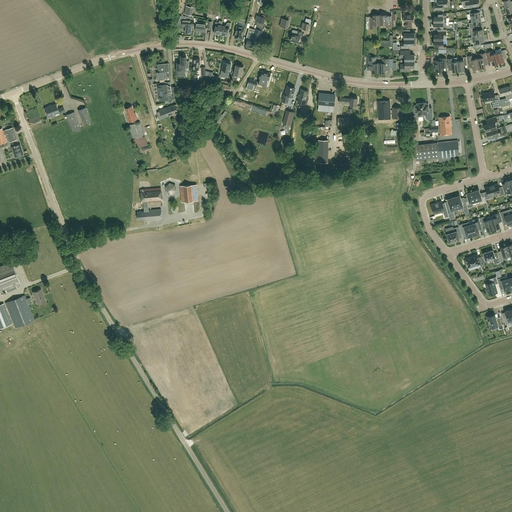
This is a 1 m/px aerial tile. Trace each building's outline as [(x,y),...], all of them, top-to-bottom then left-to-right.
[(437,0),(438,3),(434,3),(434,10),(444,10),(444,5),(446,5),(446,0),(437,0)] [(468,0),(461,0),(462,3),(463,8),(464,8),(467,8),(479,6),(477,0),(469,0),(468,0)] [(186,6),(184,14),(192,15),(193,7),(186,6)] [(476,9),(469,10),(466,10),(466,12),(469,11),(469,13),(470,13),(471,19),(481,17),(480,11),(476,12),(476,9)] [(381,13),(381,15),(380,15),(380,24),(386,24),(386,27),(392,27),(391,17),(386,17),(386,15),(385,15),(385,13),(381,13)] [(443,22),(446,22),(446,13),(440,13),(440,16),(434,16),(434,22),(443,22)] [(414,14),(404,14),(404,22),(405,22),(405,27),(411,27),(411,22),(414,22),(414,14)] [(380,24),(380,15),(373,15),(373,17),(370,17),(370,29),(376,29),(376,24),(380,24)] [(180,17),(178,24),(185,24),(185,32),(191,32),(192,25),(194,25),(194,22),(194,20),(180,17)] [(469,23),(469,26),(468,26),(468,28),(477,27),(476,24),(482,23),(481,17),(471,19),(472,23),(469,23)] [(221,35),(223,25),(222,21),(219,21),(219,23),(215,22),(215,26),(216,26),(214,33),(221,35)] [(226,26),(223,25),(221,35),(227,36),(228,29),(229,29),(231,23),(228,22),(226,26)] [(253,43),(247,41),(246,46),(257,49),(259,41),(263,31),(264,24),(258,22),(256,29),(255,32),(257,33),(255,40),(254,40),(253,41),(254,42),(253,43)] [(443,22),(434,22),(434,28),(438,28),(438,31),(446,31),(446,22),(443,22)] [(206,24),(202,23),(196,23),(195,31),(206,32),(206,24)] [(237,26),(235,38),(242,39),(244,28),(237,26)] [(478,27),(477,27),(468,28),(466,29),(466,30),(469,30),(469,32),(474,31),(475,37),(483,35),(483,29),(478,30),(478,27)] [(293,30),(292,34),(290,40),(299,42),(300,38),(301,38),(302,32),(298,31),(297,31),(293,30)] [(416,33),(414,33),(410,33),(410,30),(401,30),(401,35),(404,35),(404,39),(416,39),(416,33)] [(446,31),(438,31),(438,34),(434,34),(434,40),(443,40),(443,36),(446,36),(446,31)] [(257,33),(255,32),(254,33),(248,32),(247,38),(248,38),(247,41),(253,43),(254,42),(253,41),(254,40),(255,40),(257,33)] [(483,35),(475,37),(472,37),(472,43),(473,43),(474,46),(475,46),(476,45),(481,45),(480,42),(484,41),(483,35)] [(416,39),(404,39),(404,43),(401,43),(401,48),(410,48),(410,45),(416,45),(416,39)] [(443,40),(434,40),(434,46),(438,46),(438,49),(446,49),(446,44),(443,44),(443,40)] [(501,52),(496,53),(498,63),(504,61),(503,58),(504,57),(507,56),(505,50),(501,51),(501,52)] [(415,55),(414,55),(410,55),(410,51),(400,51),(400,57),(405,57),(405,61),(414,61),(414,60),(415,60),(415,55)] [(498,63),(496,53),(492,54),(491,51),(486,53),(488,61),(492,60),(493,64),(494,64),(494,65),(498,64),(498,63)] [(481,57),(477,58),(479,68),(485,66),(484,60),(487,60),(485,53),(480,54),(481,57)] [(183,55),(182,56),(180,56),(180,63),(176,63),(176,70),(178,70),(178,74),(186,74),(186,70),(185,69),(186,67),(189,67),(189,61),(186,61),(186,56),(185,55),(183,55)] [(479,68),(477,58),(473,59),(473,55),(467,56),(469,63),(471,62),(473,69),(479,68)] [(378,72),(378,63),(376,63),(376,57),(368,57),(368,69),(372,69),(372,72),(378,72)] [(457,61),(458,71),(465,70),(464,63),(467,63),(466,57),(463,57),(463,60),(457,61)] [(446,58),(439,58),(439,61),(434,61),(434,65),(435,65),(435,71),(438,71),(438,72),(442,72),(442,67),(446,67),(446,58)] [(457,58),(453,58),(448,59),(448,65),(451,65),(452,71),(458,71),(457,61),(457,58)] [(382,63),(378,63),(378,72),(385,73),(385,70),(389,70),(389,59),(382,59),(382,63)] [(414,61),(405,61),(405,64),(400,65),(400,71),(410,71),(410,67),(414,67),(414,61)] [(223,62),(222,70),(220,76),(224,77),(228,78),(229,71),(231,64),(223,62)] [(158,72),(156,72),(157,79),(166,78),(166,77),(170,77),(169,68),(165,69),(165,63),(157,64),(158,72)] [(243,66),(236,65),(233,78),(237,79),(238,75),(242,76),(243,66)] [(262,71),(259,81),(257,81),(257,82),(250,80),(248,83),(247,88),(253,90),(254,85),(256,86),(257,83),(266,86),(270,74),(262,71)] [(230,92),(232,86),(221,83),(220,89),(225,90),(230,92)] [(159,94),(159,101),(168,100),(168,103),(172,102),(172,97),(168,97),(167,85),(158,86),(159,94)] [(173,96),(172,96),(173,102),(182,100),(181,94),(180,95),(179,86),(172,87),(173,96)] [(288,86),(285,94),(284,94),(282,101),(287,103),(289,96),(292,97),(295,88),(288,86)] [(510,86),(499,89),(501,96),(505,95),(506,98),(500,100),(501,106),(502,110),(511,107),(509,99),(511,98),(511,96),(511,93),(510,86)] [(301,89),(299,99),(297,102),(305,104),(307,105),(308,100),(306,100),(308,91),(301,89)] [(490,92),(483,94),(484,102),(492,100),(493,108),(498,107),(501,106),(500,100),(499,98),(495,99),(493,90),(489,91),(490,92)] [(218,99),(216,100),(221,107),(227,102),(226,101),(229,99),(225,94),(218,100),(218,99)] [(318,104),(319,105),(318,110),(333,112),(334,106),(335,96),(319,95),(318,104)] [(378,119),(390,118),(390,100),(378,101),(378,119)] [(285,113),(288,104),(282,102),(279,111),(285,113)] [(412,105),(408,106),(409,113),(410,113),(411,116),(415,115),(416,117),(423,116),(421,102),(417,103),(417,105),(415,105),(415,108),(412,108),(412,105)] [(421,102),(423,116),(423,114),(426,114),(427,120),(433,119),(432,113),(429,113),(428,104),(426,104),(426,102),(421,102)] [(60,114),(65,112),(63,107),(58,109),(56,104),(45,108),(48,117),(59,113),(60,114)] [(159,111),(160,111),(157,112),(159,119),(162,118),(178,112),(175,105),(159,111)] [(129,122),(137,119),(135,113),(134,113),(132,106),(125,108),(128,115),(127,115),(129,122)] [(84,125),(91,122),(85,107),(78,110),(84,125)] [(393,118),(403,118),(403,107),(393,107),(393,118)] [(291,126),(295,112),(288,110),(285,124),(291,126)] [(73,132),(81,129),(74,112),(66,115),(73,132)] [(35,119),(31,121),(32,125),(41,121),(38,113),(33,115),(35,119)] [(441,135),(452,134),(450,116),(439,117),(441,135)] [(350,125),(350,117),(337,117),(338,119),(338,126),(350,125)] [(484,129),(485,132),(497,128),(496,124),(498,123),(496,118),(490,120),(491,123),(484,125),(485,129),(484,129)] [(131,133),(133,139),(136,149),(148,145),(145,135),(140,121),(128,125),(131,133)] [(405,129),(406,126),(406,123),(397,123),(397,130),(397,132),(405,131),(405,129)] [(9,142),(16,139),(12,128),(5,130),(3,131),(2,128),(0,128),(0,143),(6,141),(4,135),(6,134),(9,142)] [(497,128),(485,132),(486,135),(486,134),(487,134),(488,138),(494,136),(495,139),(500,138),(499,135),(498,132),(497,128)] [(352,130),(354,144),(360,143),(359,138),(372,136),(371,130),(357,132),(357,129),(352,130)] [(405,138),(385,139),(385,147),(385,148),(405,148),(405,138)] [(315,162),(328,162),(328,140),(315,139),(315,162)] [(414,145),(415,150),(416,160),(459,156),(457,140),(414,145)] [(15,158),(24,155),(20,144),(11,147),(15,158)] [(511,191),(511,183),(511,178),(509,179),(508,180),(505,181),(506,183),(502,184),(505,193),(511,191)] [(171,194),(176,191),(175,185),(170,183),(165,187),(166,193),(171,194)] [(492,185),(495,195),(498,194),(499,196),(505,194),(502,187),(499,187),(498,183),(492,185)] [(183,185),(184,202),(194,201),(192,185),(183,185)] [(495,195),(492,185),(486,187),(487,191),(483,192),(484,196),(486,200),(492,198),(491,196),(495,195)] [(475,191),(473,191),(476,201),(479,200),(480,204),(487,202),(486,200),(484,196),(481,197),(480,193),(479,188),(475,190),(475,191)] [(153,219),(152,210),(149,210),(148,203),(163,202),(161,189),(142,190),(143,204),(144,204),(144,211),(137,212),(138,220),(145,219),(146,220),(153,219)] [(465,201),(467,208),(474,206),(473,202),(476,201),(473,191),(471,192),(471,191),(466,192),(469,200),(465,201)] [(467,208),(465,201),(462,202),(459,194),(455,195),(456,196),(453,197),(457,208),(461,207),(462,210),(467,208)] [(457,208),(453,197),(451,197),(451,196),(447,198),(449,205),(446,206),(449,216),(450,220),(453,219),(452,213),(454,212),(453,210),(457,208)] [(449,216),(446,206),(445,204),(443,204),(442,201),(431,205),(434,214),(443,211),(445,218),(449,216)] [(511,223),(511,217),(510,212),(511,214),(507,215),(506,211),(500,213),(502,220),(506,219),(507,225),(511,223)] [(494,218),(491,219),(494,229),(500,227),(498,220),(501,219),(499,213),(493,214),(494,218)] [(494,229),(491,219),(487,220),(486,216),(480,218),(482,225),(485,224),(487,231),(494,229)] [(470,226),(473,235),(475,234),(475,236),(480,235),(477,227),(481,225),(479,218),(473,220),(474,224),(470,226)] [(473,235),(470,226),(466,227),(465,224),(464,223),(459,225),(462,233),(465,232),(467,238),(471,237),(471,236),(473,235)] [(454,231),(447,234),(449,242),(453,241),(453,242),(456,241),(459,239),(458,234),(461,233),(459,226),(453,228),(454,231)] [(510,256),(507,246),(500,248),(502,254),(499,255),(501,262),(508,260),(507,256),(510,256)] [(498,254),(494,255),(493,250),(483,253),(485,261),(490,259),(490,260),(493,259),(494,265),(500,263),(498,254)] [(478,257),(477,255),(465,258),(466,260),(464,260),(465,265),(467,265),(468,267),(480,264),(481,267),(484,265),(482,256),(478,257)] [(0,291),(20,284),(14,268),(12,262),(0,266),(0,291)] [(511,288),(507,277),(507,278),(504,279),(503,277),(497,279),(499,285),(503,284),(505,292),(509,290),(509,289),(511,288)] [(490,282),(486,284),(489,295),(497,292),(493,278),(489,279),(490,282)] [(37,304),(45,301),(42,294),(43,294),(41,289),(33,292),(37,304)] [(15,328),(34,320),(25,295),(5,303),(15,328)] [(4,303),(0,304),(0,328),(11,324),(4,303)] [(509,322),(511,321),(511,309),(511,308),(508,309),(508,310),(506,311),(507,316),(503,317),(505,324),(510,323),(509,322)] [(495,314),(492,315),(487,317),(490,327),(498,325),(499,330),(503,328),(500,318),(496,319),(495,315),(495,314)]
